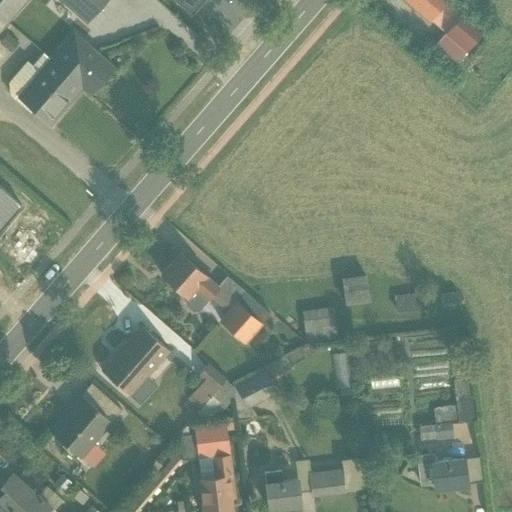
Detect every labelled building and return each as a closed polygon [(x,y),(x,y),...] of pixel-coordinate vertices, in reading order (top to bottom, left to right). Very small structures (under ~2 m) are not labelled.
[(64,0),(90,22),(109,0),(0,0),(0,35),(30,0),(64,0)] [(407,0),(469,54),(491,29),(457,0),(407,0)] [(96,99),(121,70),(77,33),(20,99),(51,126),(83,88),(96,99)] [(201,309),(220,288),(183,254),(164,274),(201,309)] [(344,284),(345,316),(366,315),(365,283),(344,284)] [(449,291),(450,308),(481,305),(479,288),(449,291)] [(391,294),(393,313),(431,310),(429,291),(391,294)] [(232,305),(216,327),(239,344),(255,322),(232,305)] [(294,313),(298,340),(333,335),(328,307),(294,313)] [(136,403),(177,359),(142,328),(102,373),(136,403)] [(228,385),(237,399),(283,372),(274,357),(228,385)] [(207,368),(183,400),(197,411),(221,379),(207,368)] [(82,461),(117,422),(86,393),(50,433),(82,461)] [(407,439),(443,438),(443,405),(422,405),(422,423),(407,423),(407,439)] [(207,511),(242,511),(232,425),(197,429),(207,511)] [(128,511),(166,464),(151,452),(105,511),(106,511),(128,511)] [(125,459),(111,475),(119,483),(134,467),(125,459)] [(439,494),(474,489),(469,459),(435,464),(439,494)] [(334,480),(344,479),(344,461),(333,461),(334,480)] [(271,511),(276,511),(308,508),(302,466),(266,471),(271,511)] [(0,511),(55,511),(18,478),(0,498),(0,511)]
